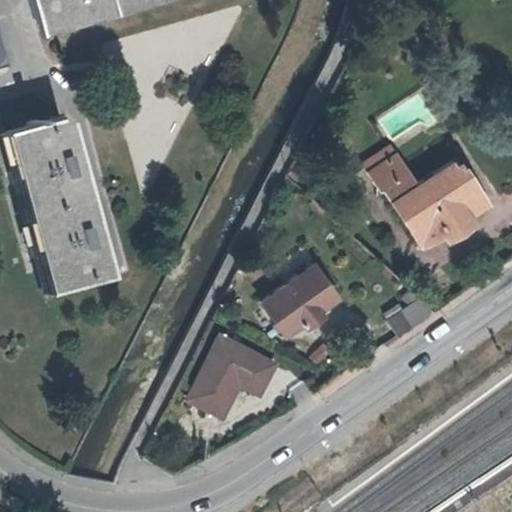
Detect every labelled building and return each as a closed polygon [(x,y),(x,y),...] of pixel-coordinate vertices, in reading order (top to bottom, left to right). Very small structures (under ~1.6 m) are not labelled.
[(27,0),(34,21),(71,11),(73,17),(87,14),(85,8),(113,0),(27,0)] [(19,247),(24,262),(29,261),(39,298),(95,282),(51,121),(0,135),(0,155),(5,174),(0,175),(0,177),(3,190),(9,188),(24,245),(19,247)] [(305,162),(292,155),(283,173),(295,184),(305,162)] [(471,219),(467,213),(455,196),(473,183),(455,155),(413,183),(394,155),(372,170),(424,243),(444,229),(448,235),(471,219)] [(455,196),(467,213),(485,201),(473,183),(455,196)] [(336,294),(312,262),(260,300),(283,332),(302,318),(305,323),(321,312),(318,307),(336,294)] [(434,309),(409,287),(402,295),(410,303),(387,318),(398,334),(434,309)] [(186,395),(206,405),(212,395),(226,402),(232,390),(230,384),(233,377),(258,390),(273,360),(218,332),(186,395)] [(212,395),(206,405),(221,413),(226,402),(212,395)]
